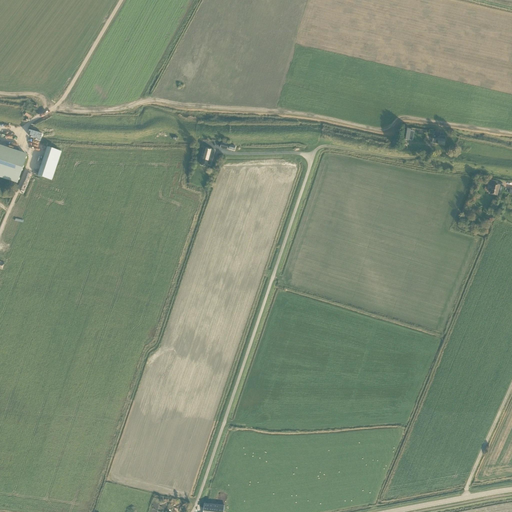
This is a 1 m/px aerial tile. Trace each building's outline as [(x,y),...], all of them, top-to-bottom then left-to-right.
[(402,140),(409,141),(411,130),(404,128),(402,140)] [(434,132),(432,143),(444,145),(446,137),(440,136),(441,133),(434,132)] [(0,177),(17,183),(27,154),(0,145),(0,177)] [(46,147),(37,176),(51,181),(61,152),(46,147)] [(215,151),(204,148),(201,159),(203,160),(201,165),(207,167),(208,161),(211,162),(215,151)] [(497,186),(498,182),(490,180),(489,186),(492,187),(490,194),(497,196),(499,186),(497,186)]
